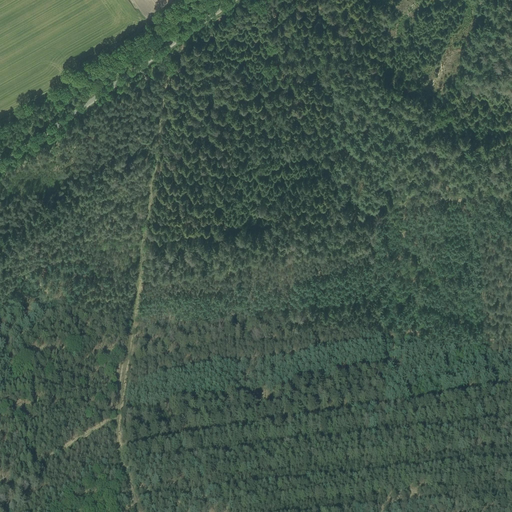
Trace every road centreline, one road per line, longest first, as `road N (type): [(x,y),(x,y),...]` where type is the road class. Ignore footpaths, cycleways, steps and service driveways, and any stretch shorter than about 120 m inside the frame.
road 1 (track): [(0,294),(44,255),(511,188)]
road 2 (track): [(135,511),(116,448),(511,387)]
road 3 (unclassified): [(0,168),(234,0)]
road 4 (track): [(137,242),(116,448)]
